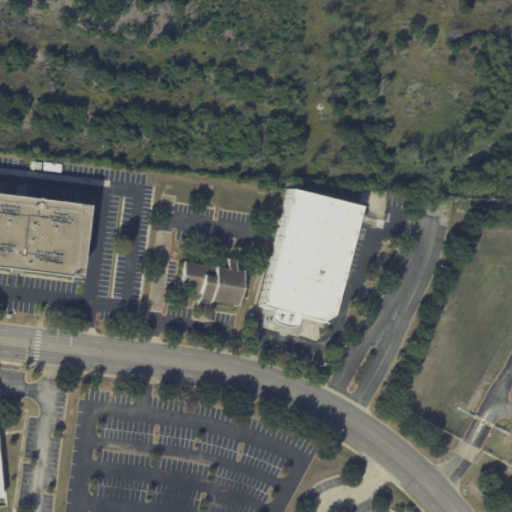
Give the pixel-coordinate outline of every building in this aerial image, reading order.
[(42,169),(35,169),(35,170),(33,170),(34,169),(32,169),(33,162),(42,162),(42,169)] [(62,172),(44,170),(45,162),(63,164),(62,172)] [(358,206),(359,206),(343,268),(344,268),(342,278),(341,278),(331,315),(320,322),(295,315),(292,327),(288,327),(282,327),(276,326),(271,324),(267,320),(269,309),(258,306),(289,188),(358,206)] [(0,195),(86,207),(77,280),(0,270),(0,195)] [(230,259),(236,260),(234,269),(244,270),(238,307),(210,302),(209,307),(196,305),(198,291),(179,288),(184,261),(226,268),(227,258),(230,259)]
